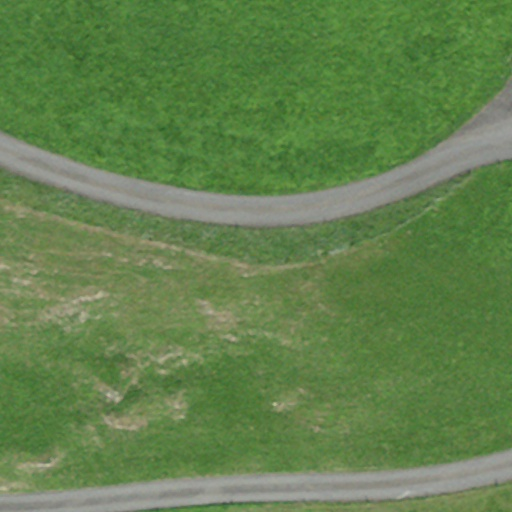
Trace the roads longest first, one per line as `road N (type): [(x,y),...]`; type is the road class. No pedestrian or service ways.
road 1 (unclassified): [(511,144),(338,206),(270,215),(188,207),(80,180),(0,149)]
road 2 (unclassified): [(0,509),(406,484),(511,465)]
